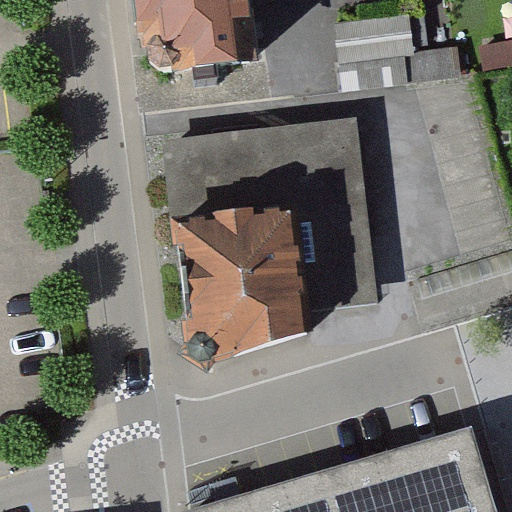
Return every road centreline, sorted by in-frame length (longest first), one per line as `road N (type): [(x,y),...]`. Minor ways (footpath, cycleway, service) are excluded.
road 1 (residential): [(140,453),(84,0)]
road 2 (residential): [(140,453),(511,343)]
road 3 (residential): [(0,507),(140,453)]
